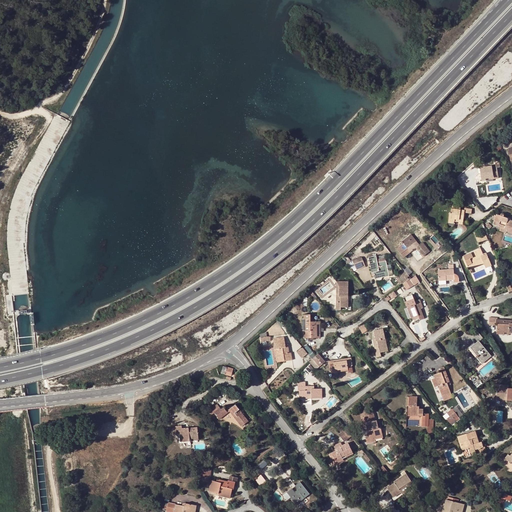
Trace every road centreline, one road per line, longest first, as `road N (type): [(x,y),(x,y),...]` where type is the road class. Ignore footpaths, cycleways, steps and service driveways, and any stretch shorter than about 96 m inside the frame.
road 1 (trunk): [(0,380),(116,346),(230,286),(335,199),(511,14)]
road 2 (trunk): [(511,0),(288,225),(222,276),(113,334),(0,367)]
road 3 (tertiary): [(511,90),(224,347)]
road 4 (tertiary): [(224,347),(129,388),(0,403)]
road 5 (track): [(0,113),(19,115),(64,90),(105,0)]
road 6 (track): [(132,415),(123,432),(51,445),(57,511)]
road 7 (residential): [(417,347),(296,444)]
road 8 (residential): [(224,347),(296,444)]
